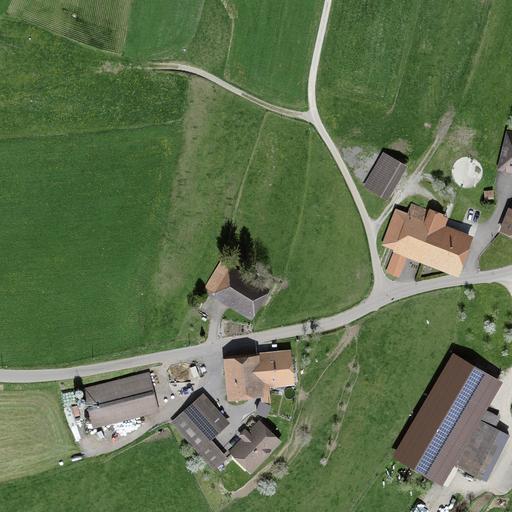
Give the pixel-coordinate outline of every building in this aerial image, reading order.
[(511,126),(506,125),(496,167),(511,171),(511,126)] [(406,164),(384,152),(364,186),(387,199),(406,164)] [(408,213),(394,250),(459,274),(473,237),(444,227),(448,217),(411,204),(408,213)] [(511,208),(509,207),(500,231),(511,235),(511,208)] [(382,246),(394,250),(408,213),(395,209),(382,246)] [(405,257),(394,253),(386,271),(398,275),(405,257)] [(273,287),(223,259),(205,291),(254,319),(273,287)] [(290,349),(223,358),(229,400),(268,395),(267,387),(295,383),(290,349)] [(149,370),(82,387),(92,429),(159,412),(149,370)] [(202,393),(170,422),(215,469),(229,456),(211,438),(230,422),(202,393)] [(284,440),(261,418),(229,450),(252,473),(284,440)] [(506,431),(479,418),(457,465),(484,477),(506,431)]
